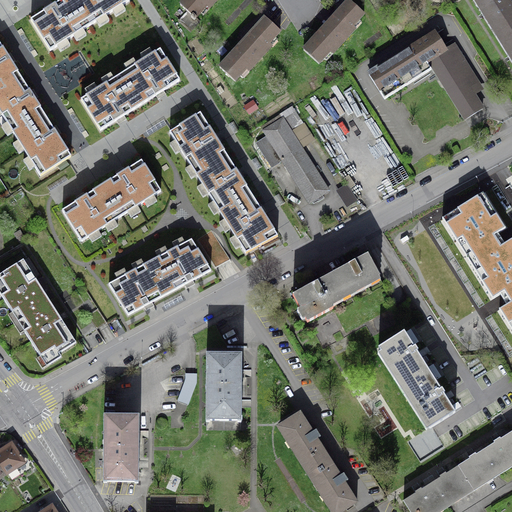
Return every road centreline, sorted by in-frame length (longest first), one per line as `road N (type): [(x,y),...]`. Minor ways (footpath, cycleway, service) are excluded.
road 1 (residential): [(511,143),(21,409)]
road 2 (tertiary): [(87,511),(21,409)]
